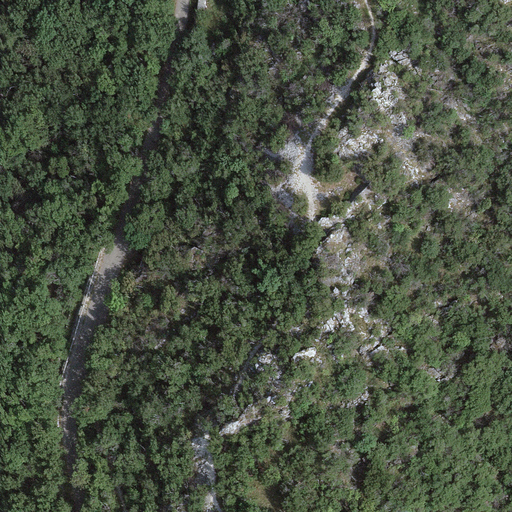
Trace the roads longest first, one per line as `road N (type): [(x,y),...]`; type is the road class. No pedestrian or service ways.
road 1 (track): [(85,511),(74,389),(167,95),(182,0)]
road 2 (track): [(74,389),(174,414),(199,340),(216,278),(118,254)]
road 3 (track): [(74,389),(125,511)]
